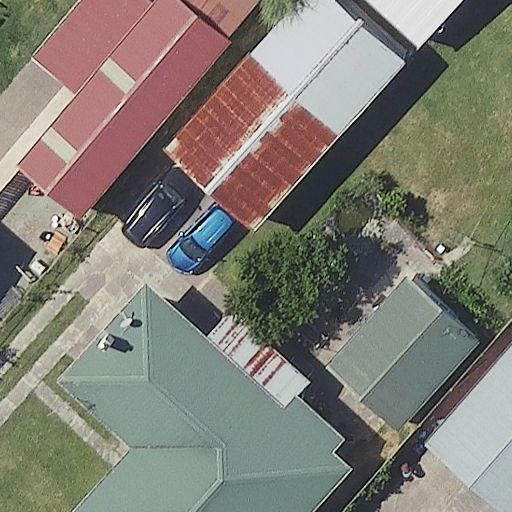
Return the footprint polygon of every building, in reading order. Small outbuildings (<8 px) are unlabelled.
[(22,152),(90,211),(243,37),(199,0),(76,0),(32,51),(76,90),(22,152)] [(411,57),(345,0),(302,0),(173,148),(263,226),(411,57)] [(487,333),(416,271),(334,365),(405,427),(487,333)] [(69,511),(309,511),(353,461),(336,447),(352,428),(304,386),(289,402),(149,281),(61,381),(131,442),(69,511)] [(511,347),(431,440),(511,511),(511,347)]
